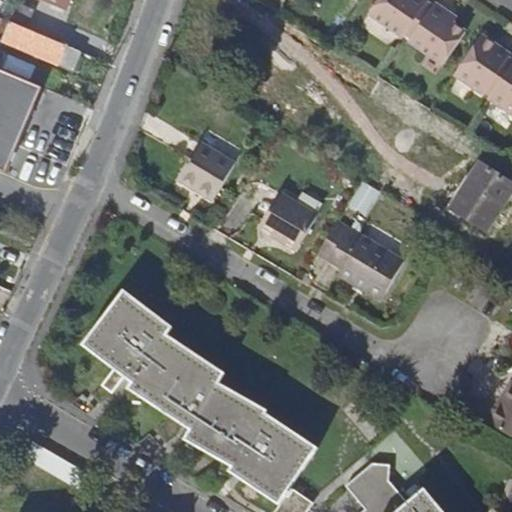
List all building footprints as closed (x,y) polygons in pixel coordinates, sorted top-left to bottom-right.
[(9,0),(6,0),(0,13),(0,18),(4,20),(25,29),(34,11),(9,0)] [(44,0),(64,8),(67,0),(44,0)] [(378,0),(370,12),(405,37),(406,34),(429,1),(429,0),(378,0)] [(429,1),(406,34),(412,38),(434,5),(429,1)] [(436,2),(434,5),(412,38),(410,40),(445,64),(467,31),(454,23),(458,17),(436,2)] [(25,29),(4,20),(0,32),(0,39),(74,71),(81,52),(25,29)] [(482,36),(455,75),(484,94),(486,93),(510,59),(511,55),(482,36)] [(511,60),(510,59),(486,93),(491,96),(511,65),(511,60)] [(511,65),(491,96),(490,98),(511,112),(511,65)] [(29,121),(43,88),(0,69),(0,170),(7,173),(14,157),(29,121)] [(217,200),(238,166),(202,143),(180,177),(217,200)] [(511,183),(480,163),(451,207),(486,230),(511,189),(511,183)] [(261,227),(300,250),(319,217),(282,193),(261,227)] [(335,229),(321,252),(333,260),(347,236),(335,229)] [(347,236),(333,260),(344,266),(340,273),(385,300),(409,259),(365,233),(359,243),(347,236)] [(305,511),(311,503),(290,487),(317,448),(265,413),(266,409),(219,382),(224,372),(167,334),(172,325),(123,290),(84,344),(115,367),(102,385),(112,393),(126,375),(134,381),(130,388),(192,429),(187,440),(232,466),(231,471),(279,504),(273,511),(305,511)] [(511,386),(490,423),(511,436),(511,386)] [(36,440),(28,453),(74,482),(82,470),(36,440)] [(440,511),(422,490),(405,504),(386,481),(388,466),(372,464),(346,485),(366,509),(362,511),(440,511)]
